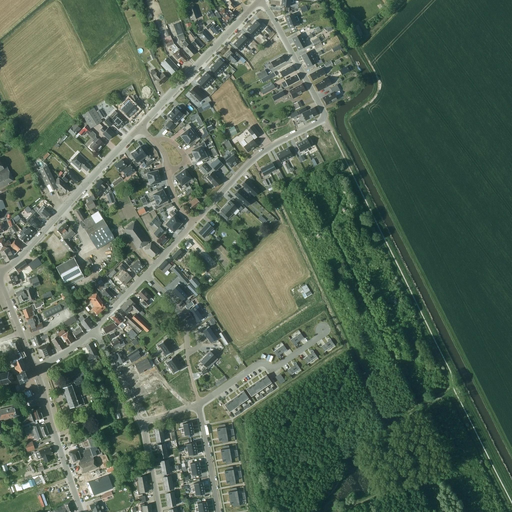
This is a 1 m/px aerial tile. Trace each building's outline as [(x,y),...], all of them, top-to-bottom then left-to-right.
[(230,0),(223,0),(227,6),(229,9),(231,7),(232,9),(235,6),(232,3),(233,2),(230,0)] [(199,18),(196,8),(195,6),(186,9),(190,21),(192,20),(193,20),(199,18)] [(231,12),(229,10),(228,12),(224,8),(220,13),(224,17),(222,19),(224,21),(228,24),(235,16),(231,12)] [(293,14),(284,17),(287,23),(298,18),(297,16),(294,17),(293,14)] [(298,18),(287,23),(289,29),(297,25),(296,22),(299,21),(298,18)] [(256,20),(251,25),(259,32),(263,27),(256,20)] [(177,36),(179,41),(185,39),(183,33),(179,23),(174,25),(177,35),(177,36)] [(215,24),(213,25),(211,23),(205,27),(208,30),(210,28),(214,34),(215,33),(216,35),(220,32),(218,30),(220,29),(218,26),(217,26),(215,24)] [(251,25),(247,30),(254,37),(259,32),(251,25)] [(363,35),(358,25),(352,28),(357,38),(363,35)] [(198,50),(204,45),(197,37),(191,29),(188,31),(195,40),(191,43),(198,50)] [(203,30),(199,34),(198,35),(201,39),(203,38),(206,43),(211,39),(203,30)] [(243,34),(238,39),(245,46),(250,41),(243,34)] [(301,34),(292,38),(295,44),(304,40),(301,34)] [(311,41),(314,46),(321,42),(318,37),(311,41)] [(271,57),(279,53),(273,38),(265,41),(271,57)] [(238,39),(233,44),(240,51),(245,46),(238,39)] [(304,40),(295,44),(298,50),(307,46),(304,40)] [(189,44),(188,45),(185,41),(182,44),(185,47),(183,49),(187,54),(188,53),(190,56),(196,51),(189,44)] [(180,58),(184,63),(188,59),(179,49),(177,51),(174,53),(179,59),(180,58)] [(236,52),(234,54),(229,50),(224,56),(229,61),(230,59),(234,63),(238,59),(239,60),(239,59),(241,57),(236,52)] [(310,51),(301,55),(304,62),(313,57),(310,51)] [(274,68),(285,62),(282,56),(271,62),(272,65),(268,67),(270,70),(274,68)] [(167,70),(171,74),(178,68),(168,57),(161,64),(166,70),(167,70)] [(313,57),(304,62),(308,68),(316,63),(313,57)] [(219,59),(214,64),(222,71),(226,66),(219,59)] [(214,64),(210,69),(217,76),(222,71),(214,64)] [(292,65),(280,72),(283,77),(295,71),(292,65)] [(350,71),(347,66),(339,70),(342,75),(350,71)] [(318,70),(309,74),(313,81),(325,74),(322,69),(319,71),(318,70)] [(156,72),(154,70),(150,73),(154,81),(156,80),(160,85),(168,78),(163,73),(160,76),(156,72)] [(257,74),(260,79),(267,75),(265,70),(257,74)] [(206,72),(202,77),(209,84),(214,79),(206,72)] [(285,80),(288,86),(299,80),(296,74),(285,80)] [(202,77),(197,82),(204,89),(209,84),(202,77)] [(323,80),(315,85),(318,91),(331,84),(327,77),(322,80),(323,80)] [(263,95),(275,88),(273,84),(261,91),(263,95)] [(293,99),(299,96),(299,95),(305,91),(301,84),(289,91),(292,97),(293,99)] [(332,93),(322,98),(326,105),(338,99),(335,93),(340,90),(337,85),(330,89),(332,93)] [(197,103),(204,96),(194,87),(189,92),(196,99),(194,101),(197,103)] [(125,105),(134,113),(138,109),(128,99),(124,103),(125,105)] [(295,110),(297,109),(302,106),(300,101),(293,105),(295,110)] [(201,106),(204,111),(211,107),(208,102),(201,106)] [(129,118),(134,113),(125,105),(121,110),(129,118)] [(82,115),(90,128),(102,121),(94,107),(82,115)] [(174,108),(171,111),(180,119),(182,117),(184,119),(189,113),(184,108),(180,112),(180,111),(175,107),(174,108)] [(305,107),(298,110),(300,114),(302,113),(306,120),(306,121),(310,119),(310,118),(317,115),(314,107),(307,111),(305,107)] [(178,122),(180,119),(171,111),(168,114),(168,115),(167,116),(171,119),(165,125),(171,131),(179,123),(178,122)] [(111,126),(113,124),(119,129),(126,121),(117,113),(111,119),(109,117),(105,121),(111,126)] [(79,127),(75,123),(72,126),(68,131),(73,136),(77,132),(78,132),(81,129),(79,127)] [(184,140),(194,131),(188,124),(184,128),(186,131),(185,132),(181,135),(184,140)] [(83,129),(78,133),(80,135),(82,136),(86,132),(88,134),(91,130),(86,125),(83,129)] [(247,144),(244,147),(248,152),(251,149),(252,150),(254,148),(257,145),(253,140),(260,135),(252,125),(247,130),(250,134),(244,139),(247,144)] [(232,136),(237,134),(234,126),(228,129),(232,136)] [(108,128),(106,130),(103,127),(100,130),(103,133),(102,134),(109,140),(115,134),(108,128)] [(200,139),(194,131),(184,140),(188,145),(188,144),(193,140),(195,143),(200,139)] [(60,144),(67,137),(65,135),(58,142),(60,144)] [(98,139),(96,137),(94,139),(93,140),(93,141),(88,147),(92,151),(94,149),(96,152),(97,150),(98,151),(105,144),(99,139),(98,139)] [(306,138),(301,141),(306,152),(309,151),(307,148),(311,146),(306,138)] [(227,150),(233,147),(229,140),(224,143),(227,150)] [(301,141),(296,144),(300,152),(303,150),(305,153),(306,152),(301,141)] [(206,147),(204,142),(198,144),(200,147),(195,149),(192,151),(194,156),(204,152),(205,151),(204,148),(206,147)] [(139,147),(135,150),(142,159),(144,157),(146,159),(151,156),(147,151),(145,153),(140,147),(139,148),(139,147)] [(324,149),(327,156),(332,154),(330,147),(324,149)] [(288,148),(282,151),(287,160),(293,157),(288,148)] [(142,159),(135,150),(132,153),(131,154),(135,160),(133,162),(136,167),(141,163),(139,161),(142,159)] [(278,153),(276,154),(280,163),(287,160),(282,151),(278,153)] [(43,161),(50,154),(48,152),(41,159),(43,161)] [(205,154),(204,152),(194,156),(197,161),(202,159),(204,158),(205,161),(211,158),(208,153),(205,154)] [(81,166),(87,171),(91,167),(89,165),(90,165),(86,161),(87,160),(79,153),(71,162),(79,169),(81,166)] [(240,162),(234,154),(229,158),(228,156),(224,159),(226,161),(231,168),(240,162)] [(223,164),(217,158),(210,165),(216,171),(223,164)] [(129,165),(127,167),(122,159),(114,165),(119,173),(122,171),(126,177),(134,171),(129,165)] [(0,175),(0,188),(9,184),(8,183),(14,180),(10,171),(9,171),(7,167),(4,168),(0,161),(0,174),(0,175)] [(272,163),(266,166),(270,173),(275,170),(272,163)] [(199,168),(205,174),(209,170),(204,164),(199,168)] [(58,177),(55,180),(47,165),(38,170),(49,192),(57,189),(58,188),(60,190),(61,191),(62,191),(63,192),(63,191),(65,194),(67,192),(67,193),(70,189),(58,177)] [(270,173),(266,166),(260,169),(264,176),(270,173)] [(148,175),(149,179),(159,176),(158,171),(151,172),(150,169),(144,170),(145,176),(148,175)] [(73,181),(76,184),(80,179),(70,170),(66,173),(62,177),(69,184),(73,181)] [(185,170),(180,173),(187,182),(189,180),(191,182),(195,179),(192,174),(189,176),(185,170)] [(221,182),(212,172),(208,176),(207,175),(204,178),(211,185),(213,183),(216,186),(221,182)] [(187,182),(180,173),(175,177),(181,185),(184,189),(186,187),(185,185),(187,183),(187,182)] [(159,176),(149,179),(149,182),(146,182),(147,188),(153,187),(153,184),(160,182),(159,176)] [(101,179),(94,186),(99,190),(96,194),(99,197),(102,194),(107,188),(103,185),(105,183),(101,179)] [(256,188),(246,179),(241,185),(244,187),(243,189),(248,194),(249,192),(251,194),(256,188)] [(271,184),(268,179),(262,182),(265,187),(266,186),(271,184)] [(157,189),(148,194),(149,197),(153,195),(155,200),(165,195),(162,190),(158,192),(157,189)] [(246,195),(248,194),(243,189),(241,191),(239,189),(234,195),(244,204),(249,198),(246,195)] [(106,195),(109,204),(114,202),(111,193),(106,195)] [(89,203),(86,205),(89,210),(97,206),(97,205),(94,200),(96,199),(93,195),(87,198),(89,203)] [(158,205),(154,206),(156,210),(165,205),(163,202),(167,201),(168,200),(165,195),(155,200),(158,205)] [(187,204),(192,210),(200,203),(196,197),(187,204)] [(230,201),(225,206),(233,213),(237,208),(240,210),(240,211),(243,208),(233,200),(231,202),(231,201),(230,201)] [(44,207),(44,208),(43,206),(39,210),(38,209),(39,208),(36,206),(32,210),(36,213),(37,213),(42,217),(43,216),(46,219),(51,213),(44,207)] [(222,212),(220,214),(226,220),(233,213),(225,206),(220,211),(221,211),(222,212)] [(83,221),(82,221),(82,220),(86,217),(80,208),(74,212),(77,216),(74,218),(77,223),(79,222),(79,223),(83,221)] [(32,213),(30,216),(26,220),(31,225),(32,225),(37,229),(42,224),(40,222),(41,221),(38,218),(39,216),(36,213),(32,210),(30,212),(32,213)] [(173,211),(169,215),(171,217),(169,219),(178,227),(182,223),(175,217),(177,215),(173,211)] [(84,228),(85,230),(103,219),(98,212),(87,219),(86,218),(82,221),(83,221),(79,223),(83,229),(84,228)] [(157,216),(149,224),(151,227),(152,226),(157,222),(159,220),(157,216)] [(168,218),(162,225),(166,229),(168,227),(174,232),(178,227),(169,219),(168,218)] [(103,219),(85,230),(95,246),(97,245),(99,248),(115,240),(112,234),(103,219)] [(142,247),(151,241),(136,221),(123,230),(138,250),(142,247)] [(72,242),(71,243),(69,241),(71,240),(70,239),(75,234),(66,223),(57,230),(61,235),(60,235),(63,238),(60,240),(73,256),(79,251),(75,246),(76,246),(72,242)] [(207,223),(203,228),(209,233),(213,228),(207,223)] [(156,230),(153,233),(159,239),(157,241),(162,246),(169,239),(165,235),(167,233),(163,229),(163,230),(160,226),(156,230)] [(22,231),(30,238),(34,233),(28,227),(27,229),(25,227),(22,231)] [(209,233),(203,228),(198,232),(204,238),(209,233)] [(25,243),(30,238),(22,231),(19,234),(21,236),(19,238),(25,243)] [(5,242),(3,236),(0,237),(0,238),(0,239),(0,238),(0,251),(6,249),(8,247),(8,246),(10,245),(11,244),(9,240),(5,242)] [(16,239),(11,244),(10,245),(17,252),(23,246),(16,239)] [(144,250),(152,258),(159,250),(151,242),(144,250)] [(8,248),(8,247),(6,249),(0,252),(6,262),(14,258),(8,248)] [(179,249),(172,256),(177,260),(183,253),(179,249)] [(56,267),(67,288),(86,278),(85,274),(82,274),(74,257),(56,267)] [(17,272),(9,275),(13,285),(22,282),(18,273),(26,267),(28,265),(24,260),(14,267),(14,268),(17,272)] [(130,268),(136,273),(144,266),(138,260),(130,268)] [(158,267),(164,273),(171,266),(165,260),(158,267)] [(176,266),(172,270),(177,275),(181,272),(176,266)] [(125,272),(117,279),(123,286),(131,278),(125,272)] [(185,274),(184,275),(182,273),(178,277),(185,284),(189,281),(186,277),(187,276),(185,274)] [(40,285),(37,277),(31,279),(34,287),(40,285)] [(200,284),(195,279),(193,277),(189,281),(195,288),(196,288),(197,288),(198,288),(199,287),(199,286),(198,285),(200,284)] [(109,288),(115,293),(122,286),(117,281),(109,288)] [(306,284),(299,289),(305,299),(312,294),(306,284)] [(177,285),(172,290),(176,295),(185,288),(182,286),(180,288),(177,285)] [(27,295),(34,293),(31,287),(30,287),(23,290),(16,292),(17,296),(22,295),(22,296),(27,294),(27,295)] [(105,294),(109,299),(113,295),(107,288),(102,293),(104,295),(105,294)] [(185,288),(176,295),(181,301),(189,293),(185,288)] [(142,302),(146,306),(150,303),(147,300),(150,296),(143,289),(138,294),(144,300),(142,302)] [(50,291),(43,295),(45,299),(47,298),(52,296),(53,296),(50,291)] [(22,295),(17,296),(18,298),(18,297),(20,302),(29,299),(30,302),(36,300),(34,293),(27,295),(27,294),(22,296),(22,295)] [(92,309),(97,314),(105,307),(101,303),(102,302),(96,293),(89,298),(95,307),(92,309)] [(132,308),(137,313),(141,310),(129,299),(121,307),(127,313),(132,308)] [(43,312),(46,318),(63,310),(68,308),(65,301),(43,312)] [(26,318),(35,315),(33,311),(35,311),(33,306),(23,310),(26,318),(25,318),(26,318)] [(194,306),(188,310),(192,316),(201,310),(199,307),(197,309),(194,306)] [(201,310),(192,316),(196,322),(203,318),(200,314),(203,313),(201,310)] [(116,313),(112,317),(114,320),(122,329),(126,325),(121,321),(123,319),(116,313)] [(35,315),(26,318),(31,332),(43,328),(41,323),(40,323),(36,314),(35,315)] [(128,314),(123,319),(130,326),(138,334),(143,329),(147,332),(151,328),(150,327),(151,326),(146,322),(146,323),(135,314),(132,318),(128,314)] [(63,322),(66,327),(76,320),(73,316),(63,322)] [(85,319),(82,316),(78,319),(87,331),(94,326),(91,322),(88,317),(85,319)] [(105,334),(118,327),(114,323),(103,328),(105,334)] [(72,332),(76,339),(84,333),(80,327),(72,332)] [(209,327),(202,331),(206,337),(216,331),(214,328),(211,330),(209,327)] [(68,332),(66,333),(63,329),(57,333),(60,337),(61,337),(64,342),(66,341),(68,345),(74,341),(68,332)] [(216,331),(206,337),(211,343),(217,338),(215,335),(217,333),(216,331)] [(294,345),(297,343),(304,338),(301,333),(291,340),(294,345)] [(47,334),(43,335),(40,336),(40,335),(32,337),(34,340),(36,346),(42,344),(40,341),(48,338),(47,334)] [(115,347),(116,348),(120,345),(121,344),(119,341),(123,339),(121,335),(117,336),(118,338),(110,342),(112,345),(111,346),(112,348),(115,347)] [(58,338),(51,342),(57,352),(64,347),(58,338)] [(167,338),(157,345),(159,348),(160,347),(162,350),(171,344),(167,338)] [(15,354),(19,353),(21,352),(17,340),(12,342),(10,339),(0,342),(0,352),(1,355),(14,350),(15,354)] [(335,345),(331,339),(321,347),(325,351),(335,345)] [(99,358),(98,356),(91,342),(85,345),(89,353),(85,355),(88,361),(95,357),(97,360),(99,358)] [(42,356),(43,358),(52,354),(48,344),(37,349),(40,357),(42,356)] [(171,344),(162,350),(164,353),(163,354),(165,357),(175,350),(171,344)] [(277,357),(280,355),(287,350),(284,345),(274,352),(277,357)] [(127,356),(131,363),(141,356),(138,353),(140,352),(137,349),(127,356)] [(115,354),(120,364),(127,360),(122,350),(115,354)] [(210,351),(205,356),(213,364),(218,359),(210,351)] [(317,357),(314,352),(311,353),(304,358),(307,363),(317,357)] [(15,375),(16,374),(25,371),(26,370),(21,358),(21,357),(19,353),(15,354),(11,356),(7,357),(4,358),(8,365),(9,367),(11,369),(12,369),(15,375)] [(175,356),(165,362),(167,365),(168,364),(170,367),(179,361),(175,356)] [(205,356),(200,361),(208,369),(213,364),(205,356)] [(134,364),(136,368),(130,371),(130,370),(124,373),(129,382),(138,377),(135,372),(138,371),(139,374),(144,372),(143,370),(146,368),(147,370),(152,367),(147,358),(134,364)] [(179,361),(170,367),(173,370),(171,371),(173,374),(183,367),(179,361)] [(300,369),(297,363),(287,370),(291,375),(300,369)] [(0,383),(1,384),(11,381),(13,377),(12,374),(8,371),(0,373),(0,383)] [(25,371),(16,374),(20,383),(28,379),(25,371)] [(75,385),(76,385),(83,382),(83,380),(85,379),(83,372),(78,374),(79,377),(73,380),(74,382),(75,385)] [(282,376),(280,373),(275,377),(281,384),(285,381),(284,378),(282,376)] [(157,379),(156,375),(147,380),(149,383),(157,379)] [(267,375),(262,378),(267,386),(272,382),(267,375)] [(262,389),(267,386),(262,378),(257,382),(262,389)] [(161,384),(159,380),(149,385),(151,389),(161,384)] [(76,386),(76,385),(75,385),(74,382),(71,383),(71,384),(62,387),(64,393),(65,398),(66,397),(70,408),(78,405),(79,407),(85,405),(81,395),(76,397),(73,388),(76,386)] [(257,393),(262,389),(257,382),(252,385),(257,393)] [(252,396),(257,393),(252,385),(247,389),(252,396)] [(138,390),(134,392),(137,398),(147,393),(144,386),(137,389),(138,390)] [(244,390),(239,394),(244,401),(249,398),(244,390)] [(239,405),(244,401),(239,394),(234,397),(239,405)] [(234,408),(239,405),(234,397),(229,401),(234,408)] [(229,412),(234,408),(229,401),(224,404),(229,412)] [(0,419),(19,415),(16,405),(11,407),(0,409),(0,419)] [(30,420),(21,423),(23,428),(37,423),(36,420),(43,418),(40,409),(27,413),(30,420)] [(85,415),(88,420),(98,416),(95,411),(85,415)] [(29,427),(24,428),(26,434),(31,432),(32,436),(33,436),(34,439),(37,439),(37,440),(43,438),(43,437),(49,435),(45,424),(39,426),(38,423),(32,426),(31,425),(29,426),(29,427)] [(219,428),(216,429),(217,435),(226,433),(225,424),(219,425),(219,428)] [(226,433),(217,435),(218,441),(221,440),(222,443),(228,442),(226,433)] [(35,449),(32,441),(25,444),(27,452),(35,449)] [(187,447),(184,448),(185,450),(197,448),(196,442),(187,443),(187,447)] [(223,449),(220,450),(221,456),(230,454),(229,445),(223,446),(223,449)] [(53,454),(50,446),(38,451),(41,458),(43,458),(45,463),(51,461),(49,456),(53,454)] [(78,464),(82,473),(97,468),(89,448),(84,450),(84,452),(80,454),(79,449),(69,452),(73,462),(79,460),(80,463),(78,464)] [(230,454),(221,456),(222,462),(225,461),(226,464),(232,463),(230,454)] [(227,470),(224,471),(225,477),(234,475),(233,466),(226,467),(227,470)] [(108,475),(88,483),(93,496),(113,488),(108,475)] [(137,485),(147,484),(146,476),(140,477),(139,475),(135,476),(137,485)] [(234,475),(225,477),(226,483),(229,482),(230,485),(236,484),(234,475)] [(39,476),(34,479),(36,483),(37,484),(38,485),(43,482),(41,480),(39,476)] [(31,479),(20,483),(16,484),(16,485),(18,491),(19,491),(27,488),(33,486),(31,479)] [(49,498),(66,493),(65,491),(68,490),(66,482),(46,488),(49,498)] [(147,484),(137,485),(138,495),(143,494),(142,492),(148,491),(147,484)] [(231,492),(228,492),(229,498),(238,497),(236,488),(230,489),(231,492)] [(95,502),(113,495),(111,491),(103,495),(103,496),(99,497),(94,499),(95,502)] [(238,497),(229,498),(230,504),(233,504),(233,507),(239,506),(238,497)] [(51,511),(72,511),(74,511),(69,501),(64,504),(64,505),(57,508),(57,509),(51,511)] [(99,506),(97,501),(90,504),(90,505),(89,506),(90,508),(91,508),(91,509),(93,508),(94,511),(104,511),(103,508),(104,508),(102,505),(99,506)] [(198,507),(195,507),(195,509),(208,507),(207,501),(197,503),(198,507)]
